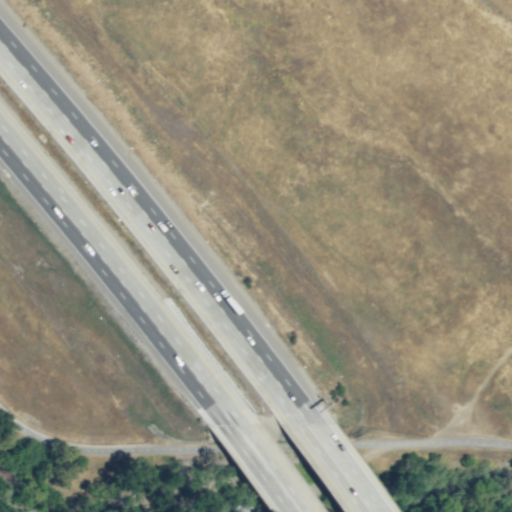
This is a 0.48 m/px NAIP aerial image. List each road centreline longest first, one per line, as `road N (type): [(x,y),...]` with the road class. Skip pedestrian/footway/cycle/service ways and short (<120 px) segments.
road 1 (track): [(446,399),(381,349),(244,187),(227,107),(138,0)]
road 2 (motorway): [(306,426),(146,216),(0,44)]
road 3 (motorway): [(0,137),(233,430)]
road 4 (track): [(432,446),(446,399),(511,324)]
